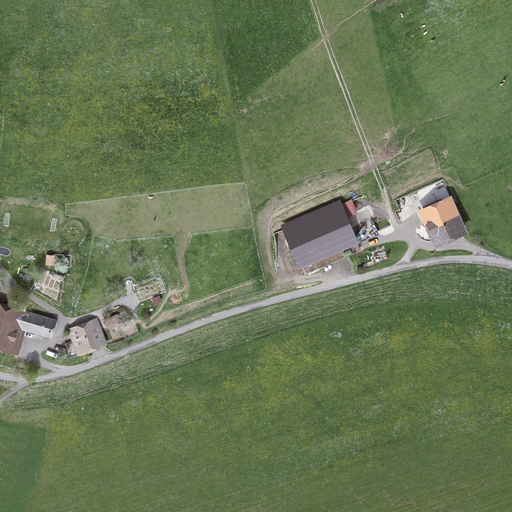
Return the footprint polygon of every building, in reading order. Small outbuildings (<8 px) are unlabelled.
[(433,247),(468,232),(443,174),(393,195),(400,211),(415,205),(433,247)] [(340,200),(280,225),(299,269),(359,244),(340,200)] [(367,222),(362,219),(355,229),(360,232),(367,222)] [(56,268),(56,257),(47,257),(46,268),(56,268)] [(4,295),(0,293),(0,355),(18,360),(25,334),(52,342),(58,322),(0,306),(4,295)] [(108,348),(99,320),(67,331),(76,359),(108,348)]
